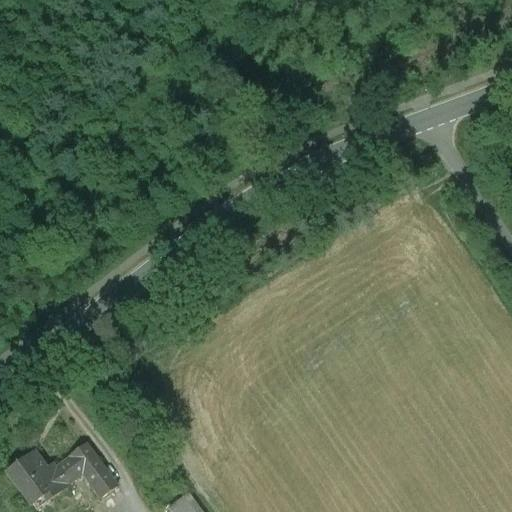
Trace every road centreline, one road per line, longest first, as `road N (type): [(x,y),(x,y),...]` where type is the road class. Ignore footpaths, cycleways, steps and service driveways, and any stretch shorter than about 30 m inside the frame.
road 1 (unclassified): [(0,390),(241,206),(307,169),(427,123)]
road 2 (unclassified): [(427,123),(511,253)]
